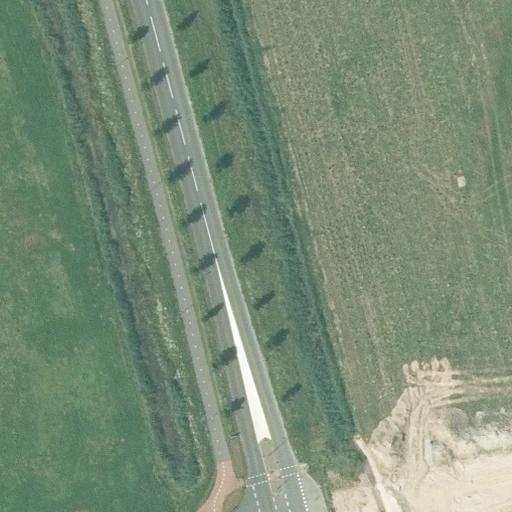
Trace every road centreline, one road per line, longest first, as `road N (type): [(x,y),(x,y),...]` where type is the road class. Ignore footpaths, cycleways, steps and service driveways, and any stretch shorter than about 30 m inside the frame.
road 1 (tertiary): [(252,398),(144,0)]
road 2 (unclassified): [(511,480),(391,511)]
road 3 (tertiary): [(298,511),(252,398)]
